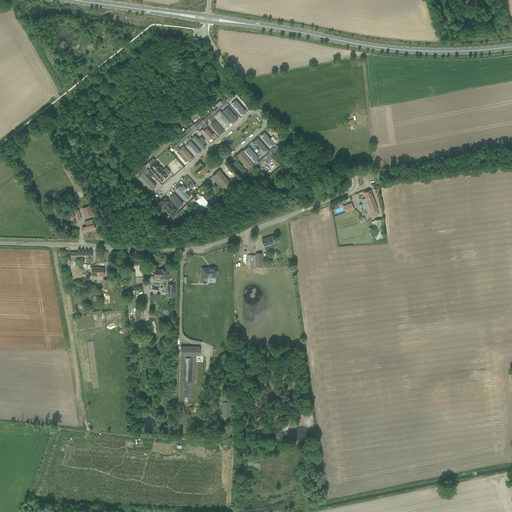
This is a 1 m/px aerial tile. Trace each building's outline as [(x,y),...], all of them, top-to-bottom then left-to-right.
[(225,100),(227,103),(235,96),(233,94),(226,100),(225,100)] [(246,111),(237,101),(233,105),(236,109),(235,110),(238,114),(240,112),(242,114),(246,111)] [(227,106),(222,110),(233,123),(238,118),(227,106)] [(210,114),(212,116),(216,112),(220,109),(218,107),(213,111),(210,114)] [(230,123),(219,111),(214,115),(224,127),(230,123)] [(203,120),(205,122),(209,119),(211,122),(215,119),(212,116),(210,114),(203,120)] [(203,120),(195,127),(197,129),(201,126),(204,129),(207,125),(203,120)] [(214,120),(210,124),(219,135),(224,131),(214,120)] [(188,133),(190,136),(197,129),(195,127),(193,124),(190,127),(192,130),(188,133)] [(204,130),(202,128),(199,130),(208,140),(213,135),(206,128),(204,130)] [(267,132),(261,137),(271,148),(277,143),(267,132)] [(180,140),(182,142),(186,139),(188,141),(192,138),(190,136),(188,133),(188,134),(180,140)] [(195,134),(192,137),(202,149),(206,146),(202,142),(205,140),(201,136),(198,138),(195,134)] [(257,138),(251,142),(258,150),(257,151),(259,154),(260,153),(262,155),(268,150),(257,138)] [(177,147),(182,142),(180,140),(173,147),(176,150),(176,151),(179,149),(178,148),(177,147)] [(270,152),(274,156),(282,150),(279,147),(280,147),(278,145),(273,149),(272,148),(269,150),(270,152)] [(193,158),(183,146),(178,150),(183,155),(182,156),(186,160),(187,159),(189,162),(193,158)] [(250,149),(247,151),(255,160),(258,157),(250,149)] [(241,150),(236,154),(248,169),(254,164),(241,150)] [(270,156),(274,161),(276,159),(274,156),(270,152),(263,158),(265,160),(270,156)] [(257,167),(260,169),(262,166),(260,164),(265,160),(263,158),(255,165),(257,167)] [(236,159),(231,164),(240,174),(245,170),(236,159)] [(155,161),(149,167),(161,180),(167,175),(155,161)] [(227,165),(222,169),(228,175),(230,173),(234,178),(237,176),(227,165)] [(212,175),(222,187),(228,181),(218,169),(212,175)] [(143,172),(137,177),(150,191),(156,186),(143,172)] [(233,185),(234,187),(242,180),(240,178),(236,182),(233,185)] [(180,185),(175,189),(185,200),(190,196),(185,191),(187,189),(183,184),(181,186),(180,185)] [(371,212),(373,217),(378,214),(377,210),(370,190),(364,193),(366,198),(361,199),(364,207),(366,207),(368,213),(371,212)] [(67,194),(74,207),(79,204),(72,191),(67,194)] [(173,192),(168,197),(179,208),(184,203),(173,192)] [(164,196),(159,201),(171,215),(177,210),(164,196)] [(197,200),(207,212),(212,208),(202,196),(197,200)] [(344,206),(346,212),(354,209),(351,203),(344,206)] [(82,208),(86,218),(93,215),(89,206),(82,208)] [(86,226),(82,227),(82,228),(83,233),(95,229),(94,224),(93,224),(92,219),(87,221),(88,225),(86,226)] [(374,220),(376,237),(384,236),(382,219),(374,220)] [(273,235),(262,239),(265,250),(272,248),(272,247),(277,246),(273,235)] [(70,252),(70,260),(78,260),(78,259),(83,259),(83,263),(91,263),(91,257),(91,252),(78,251),(78,252),(70,252)] [(67,278),(68,279),(70,275),(72,276),(78,262),(68,259),(66,269),(67,278)] [(92,276),(104,276),(104,268),(100,268),(100,267),(92,267),(92,276)] [(208,267),(208,268),(201,268),(201,279),(206,279),(206,276),(208,276),(208,277),(209,278),(211,278),(212,277),(216,277),(216,274),(217,274),(217,271),(216,271),(216,267),(208,267)] [(155,269),(155,277),(155,281),(160,281),(161,279),(169,279),(169,269),(155,269)] [(105,292),(107,292),(107,288),(112,288),(112,281),(108,281),(108,279),(104,279),(103,287),(99,287),(99,290),(105,291),(105,292)] [(188,400),(193,400),(194,382),(195,382),(196,356),(200,356),(200,347),(181,346),(179,400),(184,400),(185,397),(188,397),(188,400)] [(222,402),(222,417),(231,417),(231,402),(222,402)]
